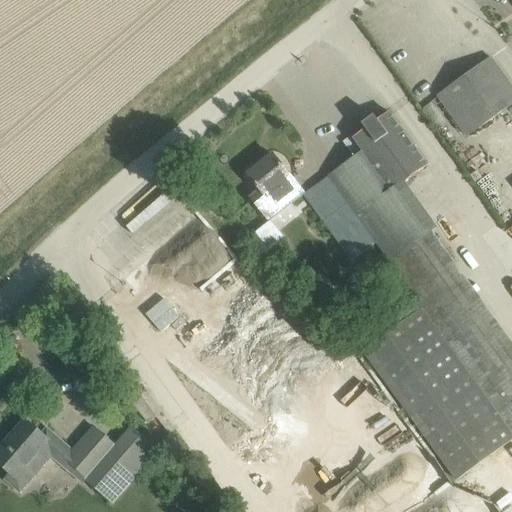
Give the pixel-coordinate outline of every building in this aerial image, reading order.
[(451,113),(468,138),(511,105),(511,86),(504,75),(492,59),(439,97),(451,113)] [(329,178),(376,243),(423,308),(363,351),(458,481),(511,440),(511,348),(429,234),(438,228),(406,182),(428,167),(390,114),(378,122),(374,116),(362,125),(366,131),(354,139),(364,152),(329,178)] [(253,200),(270,220),(303,194),(290,178),(291,177),(273,155),(248,175),(262,193),(253,200)] [(351,262),(376,243),(329,178),(308,192),(327,218),(322,222),(351,262)] [(235,258),(203,221),(129,285),(160,322),(235,258)] [(134,403),(149,422),(158,415),(144,396),(134,403)] [(15,436),(0,452),(0,464),(26,487),(53,457),(83,483),(87,479),(114,503),(160,451),(132,426),(115,446),(95,428),(73,453),(47,430),(42,435),(26,421),(14,435),(15,436)]
